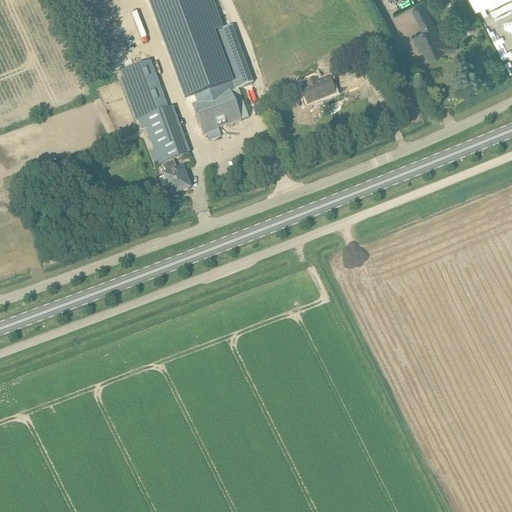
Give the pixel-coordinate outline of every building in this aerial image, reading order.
[(147,0),(185,102),(195,98),(197,104),(192,106),(196,117),(203,136),(206,134),(209,142),(221,138),(218,131),(225,129),(234,126),(233,125),(248,120),(237,90),(253,84),(232,28),(224,31),(212,0),(147,0)] [(469,0),(475,10),(494,0),(469,0)] [(441,39),(423,4),(413,10),(424,32),(413,37),(416,42),(420,51),(424,49),(428,58),(442,51),(454,51),(454,38),(444,38),(441,39)] [(464,29),(473,30),(473,18),(465,18),(464,29)] [(164,177),(168,187),(171,196),(189,190),(182,170),(177,172),(173,161),(188,155),(171,109),(167,111),(149,62),(121,72),(142,129),(146,127),(160,165),(162,165),(167,176),(164,177)] [(301,89),(307,105),(334,94),(328,80),(317,84),(316,80),(303,85),(305,88),(301,89)]
